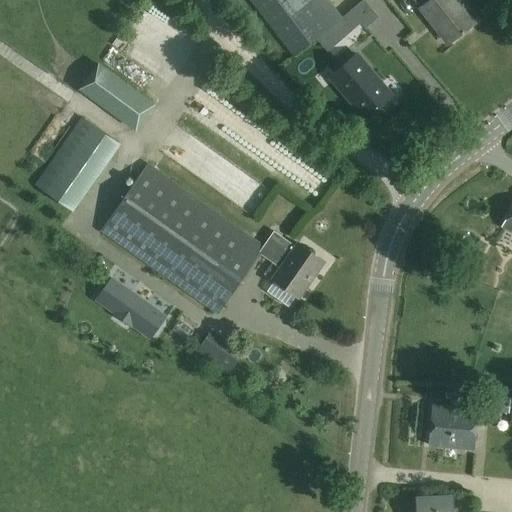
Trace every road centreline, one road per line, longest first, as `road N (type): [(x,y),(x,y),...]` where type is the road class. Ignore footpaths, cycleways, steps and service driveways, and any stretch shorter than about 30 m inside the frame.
road 1 (tertiary): [(358,511),(392,236),(419,192),(472,144)]
road 2 (track): [(419,192),(298,111),(204,0)]
